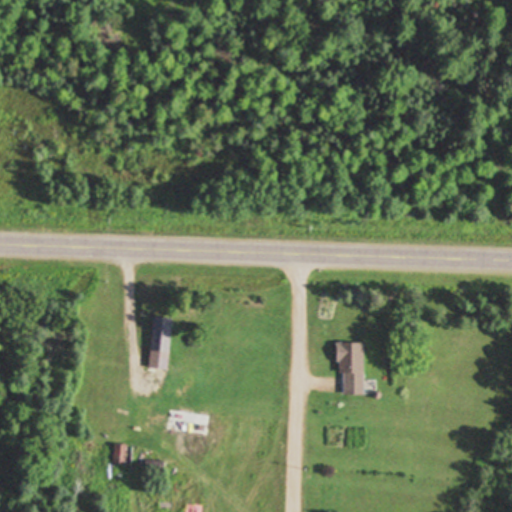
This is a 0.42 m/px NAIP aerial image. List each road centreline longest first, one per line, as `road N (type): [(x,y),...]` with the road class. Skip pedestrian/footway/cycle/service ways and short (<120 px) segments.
road 1 (secondary): [(511,255),(0,238)]
road 2 (residential): [(304,248),(298,511)]
